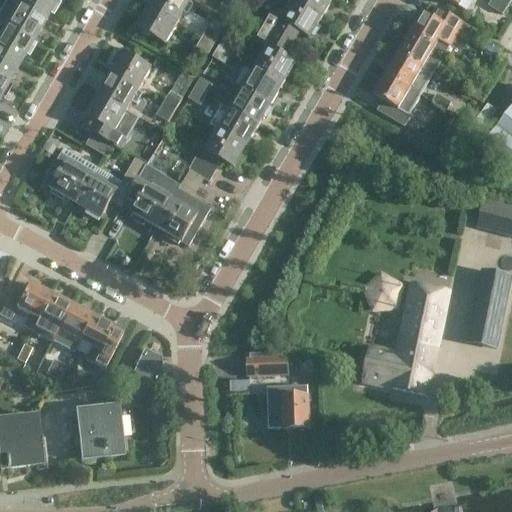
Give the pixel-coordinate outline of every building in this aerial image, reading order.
[(21,0),(17,7),(45,24),(57,2),(53,0),(21,0)] [(191,4),(184,0),(156,0),(151,8),(179,25),(191,4)] [(240,5),(232,0),(225,0),(222,7),(234,15),(240,5)] [(297,0),(296,2),(324,18),(334,0),(297,0)] [(508,8),(494,0),(493,0),(489,7),(504,16),(508,8)] [(511,0),(494,0),(508,8),(511,1),(511,0)] [(311,40),(324,18),(296,2),(284,24),(273,17),(266,30),(295,48),(303,35),(311,40)] [(33,44),(45,24),(17,7),(5,28),(33,44)] [(179,25),(151,8),(139,30),(166,46),(179,25)] [(423,15),(411,35),(435,49),(446,55),(457,36),(459,37),(465,26),(437,10),(432,20),(423,15)] [(33,44),(5,28),(0,36),(0,53),(21,65),(33,44)] [(203,39),(215,46),(221,35),(209,28),(203,39)] [(256,71),(284,87),(296,65),(288,60),(295,48),(266,30),(258,43),(269,49),(256,71)] [(435,49),(411,35),(399,56),(434,76),(444,60),(443,60),(446,55),(435,49)] [(225,38),(219,49),(231,56),(237,44),(225,38)] [(209,56),(215,46),(203,39),(197,49),(209,56)] [(231,56),(219,49),(213,59),(225,65),(231,56)] [(0,53),(0,80),(9,86),(21,65),(0,53)] [(124,55),(111,77),(139,93),(152,71),(124,55)] [(399,56),(387,77),(422,97),(434,76),(399,56)] [(471,71),(457,62),(452,70),(467,79),(471,71)] [(272,107),(284,87),(256,71),(244,91),(272,107)] [(139,93),(111,77),(99,97),(127,114),(139,93)] [(422,97),(387,77),(375,97),(383,102),(377,112),(405,128),(411,117),(422,97)] [(201,79),(195,90),(207,97),(213,86),(201,79)] [(0,100),(9,86),(0,80),(0,100)] [(207,97),(195,90),(189,100),(201,108),(207,97)] [(244,91),(232,112),(260,128),(272,107),(244,91)] [(452,104),(437,95),(433,103),(448,112),(452,104)] [(181,103),(168,96),(163,107),(175,114),(181,103)] [(100,125),(93,136),(114,148),(120,136),(116,134),(127,114),(99,97),(87,118),(100,125)] [(175,114),(163,107),(157,118),(169,124),(175,114)] [(488,107),(474,126),(482,131),(495,112),(488,107)] [(260,128),(232,112),(220,133),(248,149),(260,128)] [(511,112),(484,150),(511,170),(511,112)] [(197,161),(217,173),(224,162),(236,169),(248,149),(220,133),(209,152),(203,149),(197,161)] [(114,148),(93,136),(87,147),(107,159),(114,148)] [(48,144),(44,151),(52,156),(57,149),(48,144)] [(64,173),(53,192),(77,206),(99,170),(65,150),(64,152),(55,168),(64,173)] [(99,170),(77,206),(103,221),(113,203),(123,209),(125,207),(136,188),(148,168),(148,167),(138,161),(124,184),(99,170)] [(211,184),(217,173),(197,161),(190,172),(211,184)] [(136,188),(125,207),(126,208),(128,205),(136,211),(133,216),(158,230),(174,202),(181,192),(183,188),(148,168),(136,188)] [(174,202),(158,230),(183,244),(189,248),(211,210),(181,192),(174,202)] [(511,209),(483,203),(476,230),(511,238),(511,209)] [(475,309),(467,345),(497,351),(498,345),(511,278),(482,272),(475,309)] [(404,310),(401,276),(368,279),(371,313),(404,310)] [(23,329),(31,333),(50,296),(29,285),(24,294),(14,288),(0,315),(0,317),(10,322),(16,310),(29,317),(23,329)] [(399,356),(371,350),(365,384),(428,398),(450,295),(414,286),(399,356)] [(72,307),(50,296),(31,333),(53,344),(59,332),(72,307)] [(59,332),(80,343),(93,318),(72,307),(59,332)] [(115,329),(93,318),(80,343),(90,349),(84,361),(105,371),(119,344),(110,339),(115,329)] [(23,346),(16,360),(25,364),(31,350),(23,346)] [(126,399),(137,398),(165,395),(161,359),(144,351),(126,391),(126,399)] [(250,361),(248,361),(249,378),(275,378),(275,377),(288,377),(288,361),(288,359),(283,359),(283,354),(250,355),(250,361)] [(52,360),(45,375),(59,382),(66,367),(52,360)] [(250,382),(230,383),(230,393),(250,392),(250,382)] [(308,390),(268,392),(270,431),(285,431),(285,432),(310,431),(309,400),(308,400),(308,390)] [(138,408),(137,398),(126,399),(117,400),(118,409),(76,414),(82,462),(124,458),(121,436),(133,435),(131,409),(138,408)] [(42,468),(37,419),(0,422),(0,467),(0,472),(42,468)]
